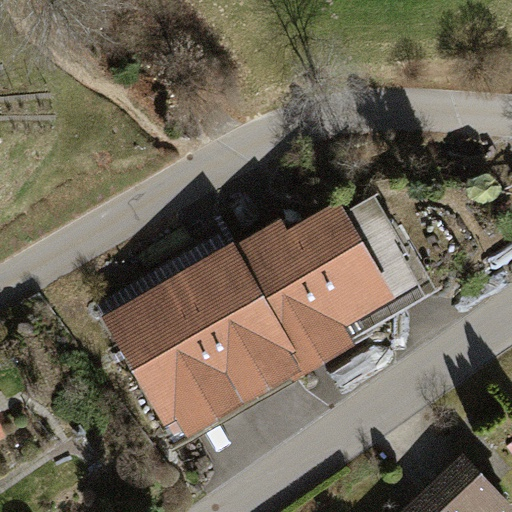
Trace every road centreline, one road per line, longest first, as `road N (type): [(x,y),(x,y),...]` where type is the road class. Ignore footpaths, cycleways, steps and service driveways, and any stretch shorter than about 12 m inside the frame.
road 1 (residential): [(0,293),(295,135),(446,119),(511,124)]
road 2 (residential): [(511,328),(254,511)]
